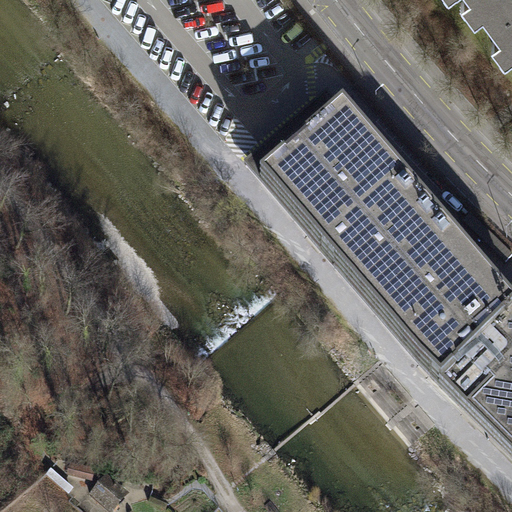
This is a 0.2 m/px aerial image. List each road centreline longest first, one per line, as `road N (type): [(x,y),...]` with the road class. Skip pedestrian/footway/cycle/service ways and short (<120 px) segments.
road 1 (track): [(0,180),(179,410),(240,511)]
road 2 (secondary): [(338,0),(511,193)]
